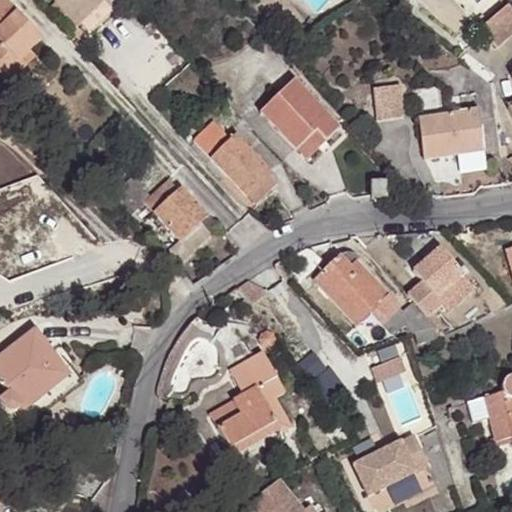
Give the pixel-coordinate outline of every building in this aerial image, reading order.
[(0,0),(0,43),(1,45),(0,45),(0,69),(15,86),(29,73),(24,68),(36,57),(48,46),(5,0),(0,0)] [(87,32),(116,7),(109,0),(57,0),(65,8),(87,32)] [(456,0),(421,0),(455,35),(474,18),(456,0)] [(495,42),(511,29),(511,7),(508,2),(480,23),(495,42)] [(61,11),(83,36),(87,32),(65,8),(61,11)] [(24,68),(29,73),(41,62),(36,57),(24,68)] [(313,139),(321,149),(335,136),(291,86),(257,117),(293,157),(313,139)] [(375,93),(376,111),(377,122),(405,119),(404,107),(402,90),(375,93)] [(459,148),(485,145),(480,110),(421,118),(427,159),(459,154),(459,148)] [(248,197),(273,176),(222,117),(198,138),(248,197)] [(302,166),(321,149),(313,139),(293,157),(302,166)] [(487,161),(485,145),(459,148),(459,154),(461,164),(487,161)] [(248,197),(255,205),(279,184),(273,176),(248,197)] [(200,225),(208,217),(173,178),(146,202),(181,241),(167,251),(180,265),(211,237),(200,225)] [(389,200),(390,200),(390,185),(376,184),(376,200),(389,200)] [(409,272),(394,285),(403,294),(416,309),(431,295),(456,273),(426,240),(401,263),(409,272)] [(511,243),(497,246),(506,284),(511,282),(511,243)] [(413,334),(434,328),(416,309),(403,294),(386,308),(351,270),(343,275),(334,264),(314,283),(355,327),(371,315),(390,336),(403,325),(413,334)] [(456,273),(431,295),(439,303),(464,281),(456,273)] [(44,383),(62,370),(34,331),(0,356),(0,387),(5,394),(0,398),(0,406),(5,412),(8,413),(12,412),(17,409),(21,413),(50,391),(44,383)] [(399,358),(369,370),(376,385),(405,373),(399,358)] [(259,394),(271,386),(259,363),(229,377),(239,400),(211,415),(229,451),(276,426),(259,394)] [(67,378),(62,370),(44,383),(50,391),(67,378)] [(511,436),(511,377),(510,378),(507,380),(505,384),(504,388),(504,391),(482,397),(494,441),(508,437),(511,436)] [(353,469),(367,500),(428,473),(414,442),(353,469)] [(324,511),(313,498),(307,503),(298,493),(291,499),(277,482),(251,502),(258,511),(324,511)]
